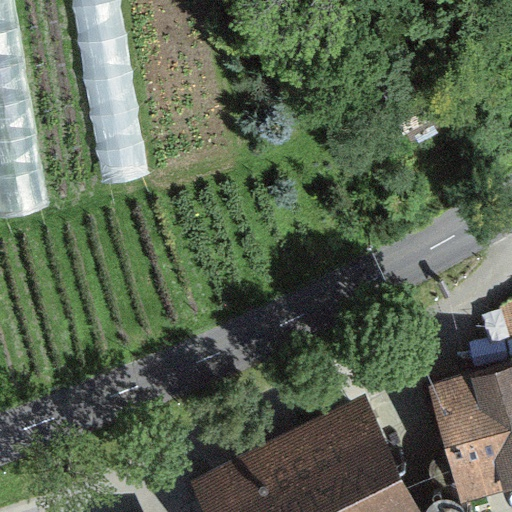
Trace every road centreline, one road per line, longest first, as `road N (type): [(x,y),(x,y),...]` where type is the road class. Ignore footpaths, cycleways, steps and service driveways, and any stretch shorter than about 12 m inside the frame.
road 1 (tertiary): [(511,205),(273,331),(0,441)]
road 2 (track): [(511,267),(342,376),(197,450),(42,511)]
road 3 (track): [(374,0),(490,218)]
